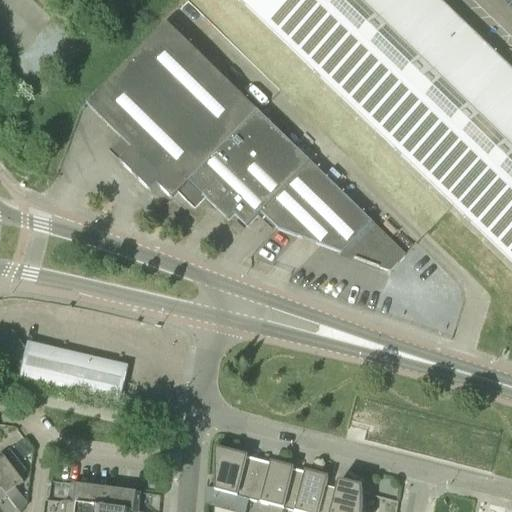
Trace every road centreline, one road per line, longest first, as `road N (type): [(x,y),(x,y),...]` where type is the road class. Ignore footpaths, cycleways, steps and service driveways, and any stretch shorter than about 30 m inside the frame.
road 1 (tertiary): [(231,287),(120,244),(0,213)]
road 2 (tertiary): [(0,270),(220,315)]
road 3 (residential): [(421,471),(227,418),(204,419)]
road 4 (tertiary): [(220,315),(433,364)]
road 5 (tertiary): [(433,364),(231,287)]
road 6 (residential): [(45,440),(192,458)]
